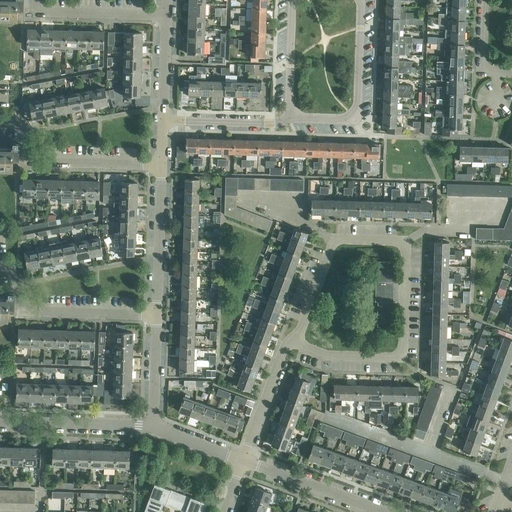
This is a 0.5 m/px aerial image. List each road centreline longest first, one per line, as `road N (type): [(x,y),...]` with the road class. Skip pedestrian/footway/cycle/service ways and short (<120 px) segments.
road 1 (residential): [(290,340),(328,357),(402,356),(408,240)]
road 2 (residential): [(160,166),(36,161),(17,122),(0,122)]
road 3 (residential): [(290,117),(346,120),(356,113),(363,0)]
road 4 (residential): [(0,270),(21,283),(32,312),(155,315)]
road 5 (residential): [(151,426),(0,421)]
road 6 (residential): [(383,511),(242,460)]
road 7 (residential): [(155,315),(160,166)]
road 8 (residential): [(35,0),(42,13),(164,15)]
road 9 (residential): [(242,460),(290,340)]
road 10 (residential): [(161,119),(290,117)]
